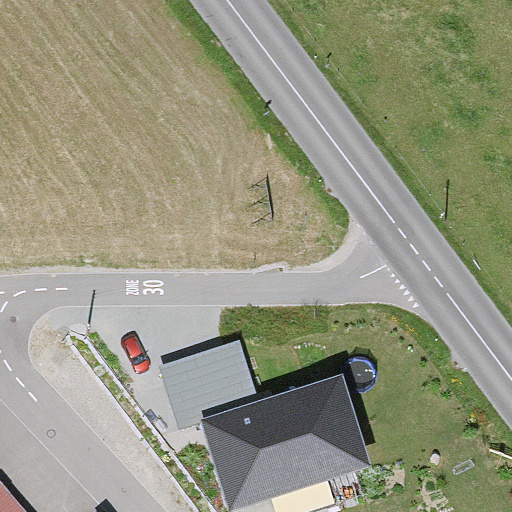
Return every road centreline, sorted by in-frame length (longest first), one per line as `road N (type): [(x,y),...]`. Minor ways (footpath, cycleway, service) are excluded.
road 1 (unclassified): [(0,288),(306,284),(363,276),(418,252)]
road 2 (tertiary): [(233,0),(418,252)]
road 3 (residential): [(0,328),(133,511)]
road 4 (tertiary): [(418,252),(511,378)]
